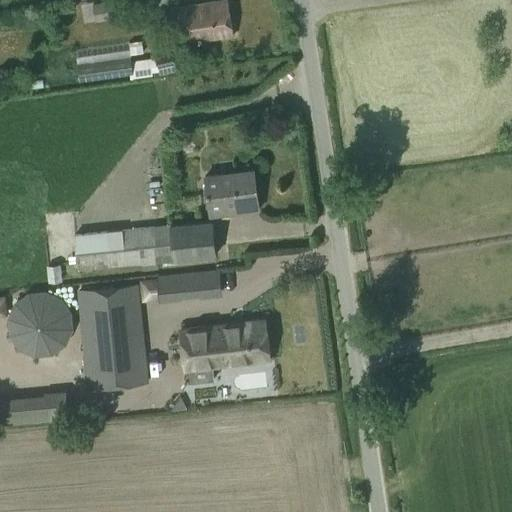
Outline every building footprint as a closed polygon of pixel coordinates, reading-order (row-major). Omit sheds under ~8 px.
[(144,0),(95,0),(91,1),(94,22),(147,13),(144,0)] [(233,37),(227,0),(224,0),(169,9),(170,20),(184,19),(188,46),(191,45),(191,44),(233,37)] [(133,74),(131,62),(130,54),(143,52),(142,43),(129,45),(128,43),(76,50),(81,81),(133,74)] [(131,62),(133,74),(133,79),(176,71),(173,55),(131,62)] [(254,169),(204,175),(208,216),(232,214),(231,206),(255,203),(256,210),(259,210),(254,169)] [(212,220),(72,234),(76,270),(216,256),(212,220)] [(61,280),(60,264),(47,265),(49,281),(61,280)] [(218,269),(158,275),(160,297),(220,291),(218,269)] [(136,284),(79,289),(88,386),(145,381),(136,284)] [(71,328),(70,311),(60,297),(45,289),(28,291),(14,300),(6,316),(7,333),(17,347),(33,355),(50,353),(64,344),(71,328)] [(264,319),(180,329),(185,369),(268,359),(264,319)] [(64,394),(0,400),(0,422),(66,417),(64,394)]
